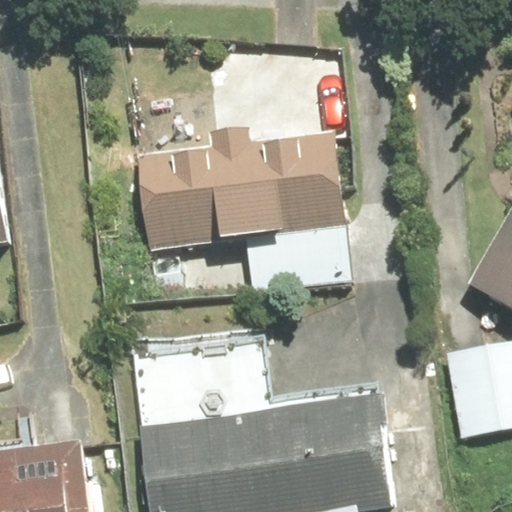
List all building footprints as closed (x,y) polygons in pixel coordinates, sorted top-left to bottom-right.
[(215,149),(141,158),(152,249),(354,224),(342,133),(255,144),(253,131),(214,136),(215,149)] [(0,160),(0,246),(11,245),(0,160)] [(511,213),(471,286),(511,308),(511,213)] [(511,353),(458,358),(465,444),(511,440),(511,353)] [(400,511),(388,400),(141,427),(150,511),(400,511)] [(0,511),(92,511),(85,445),(4,454),(3,440),(0,440),(0,511)]
